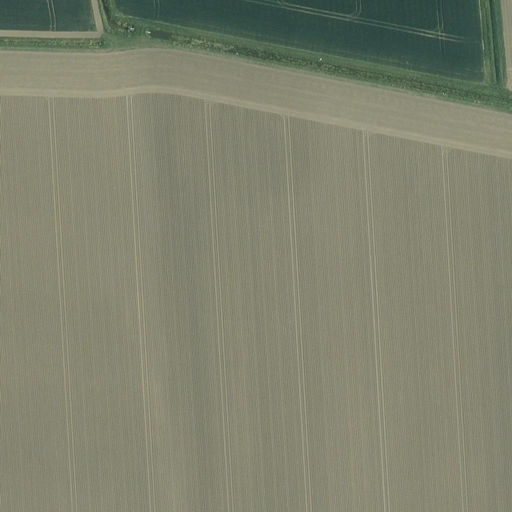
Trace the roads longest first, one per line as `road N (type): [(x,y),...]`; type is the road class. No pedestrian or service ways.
road 1 (track): [(511,111),(162,43),(0,34)]
road 2 (track): [(0,49),(106,51),(131,43),(141,24)]
